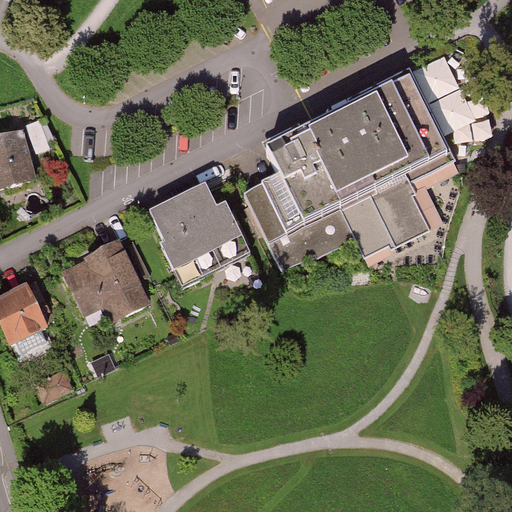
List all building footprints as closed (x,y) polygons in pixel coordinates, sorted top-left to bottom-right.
[(408,71),(260,143),(315,258),(464,186),(408,71)] [(46,122),(27,129),(37,157),(50,152),(49,146),(55,144),(46,122)] [(18,128),(0,132),(0,190),(32,183),(18,128)] [(235,252),(201,187),(144,217),(177,281),(235,252)] [(144,305),(112,238),(64,261),(96,328),(144,305)] [(22,284),(0,295),(0,342),(3,349),(45,328),(22,284)]
